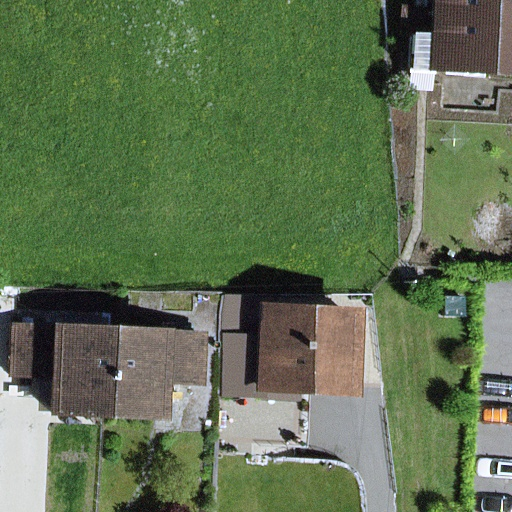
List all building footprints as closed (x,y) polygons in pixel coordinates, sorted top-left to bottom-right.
[(410,36),(408,69),(511,74),(511,0),(433,0),(431,38),(410,36)] [(418,281),(405,511),(463,511),(476,284),(418,281)] [(263,356),(261,384),(290,385),(336,387),(337,350),(350,351),(352,319),(265,315),(264,337),(221,335),(220,354),(263,356)] [(52,399),(51,414),(102,416),(105,339),(57,337),(57,329),(15,327),(12,377),(33,378),(53,379),(52,399)] [(155,333),(155,342),(105,339),(102,416),(153,418),(155,384),(195,385),(197,335),(155,333)] [(220,354),(218,397),(289,400),(290,385),(261,384),(263,356),(220,354)] [(32,398),(52,399),(53,379),(33,378),(32,398)]
